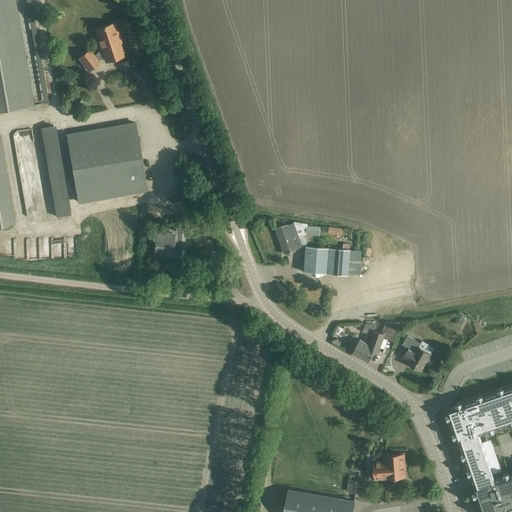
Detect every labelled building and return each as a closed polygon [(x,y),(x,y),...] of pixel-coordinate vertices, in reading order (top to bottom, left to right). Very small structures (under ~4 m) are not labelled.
[(0,0),(0,111),(34,106),(15,0),(0,0)] [(115,23),(95,30),(102,50),(100,51),(94,56),(90,50),(89,50),(78,59),(88,71),(100,62),(99,61),(101,59),(104,58),(105,62),(124,55),(123,52),(118,39),(120,39),(115,23)] [(54,214),(70,212),(56,123),(41,126),(54,214)] [(136,123),(126,124),(66,135),(78,202),(147,190),(136,123)] [(0,224),(14,222),(11,203),(22,201),(15,157),(3,159),(0,139),(0,224)] [(305,235),(306,226),(307,226),(308,224),(293,222),(275,229),(284,254),(295,250),(295,249),(302,247),(298,235),(305,235)] [(307,226),(306,226),(305,235),(319,236),(320,227),(307,226)] [(174,239),(185,240),(186,228),(179,227),(169,228),(169,233),(154,231),(153,239),(156,240),(154,251),(172,253),(174,239)] [(305,246),(303,271),(347,275),(349,250),(305,246)] [(370,345),(362,359),(369,363),(377,349),(379,351),(384,338),(395,342),(402,322),(385,323),(382,333),(375,332),(370,345)] [(366,324),(365,327),(363,332),(368,334),(365,342),(360,339),(352,353),(362,359),(370,345),(375,332),(375,331),(375,324),(366,324)] [(402,345),(409,349),(403,358),(410,362),(409,364),(421,371),(431,354),(419,347),(421,344),(408,336),(402,345)] [(449,414),(446,414),(448,420),(450,419),(455,432),(453,433),(455,439),(457,438),(458,442),(460,441),(464,453),(462,454),(464,459),(466,458),(470,469),(467,470),(469,476),(472,475),(476,487),(474,487),(475,492),(474,493),(474,492),(473,492),(475,498),(475,497),(477,497),(481,510),(480,510),(479,510),(479,511),(511,511),(511,474),(510,475),(509,473),(504,474),(504,477),(495,480),(493,474),(488,461),(489,461),(489,460),(490,460),(490,459),(490,458),(490,457),(490,456),(489,456),(489,455),(488,455),(487,455),(486,455),(482,443),(479,434),(489,431),(490,433),(496,431),(495,429),(510,424),(511,426),(511,425),(511,387),(505,390),(504,388),(498,390),(499,392),(484,397),(483,395),(477,397),(478,399),(463,404),(462,402),(456,404),(457,406),(447,410),(449,414)] [(404,456),(404,453),(385,454),(386,461),(374,462),(375,476),(370,476),(370,479),(405,477),(405,475),(406,474),(406,470),(405,469),(404,462),(405,461),(405,457),(404,456)] [(356,493),(358,482),(349,480),(347,491),(356,493)] [(352,511),(355,501),(289,490),(285,511),(352,511)]
